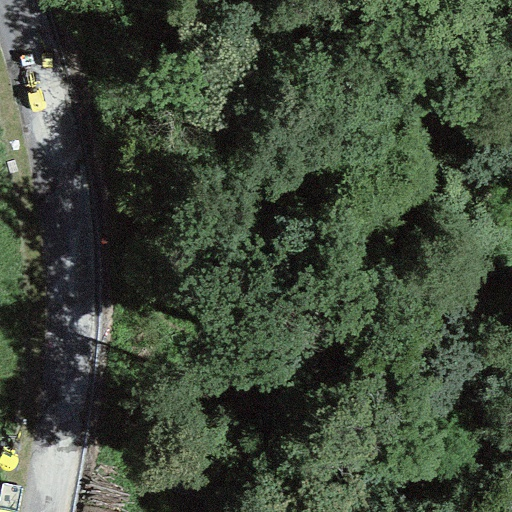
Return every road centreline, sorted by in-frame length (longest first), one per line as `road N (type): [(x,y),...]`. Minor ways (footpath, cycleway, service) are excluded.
road 1 (tertiary): [(47,511),(69,359),(61,176),(1,0)]
road 2 (track): [(440,511),(434,477),(376,334),(377,274),(404,168),(427,126),(511,73)]
